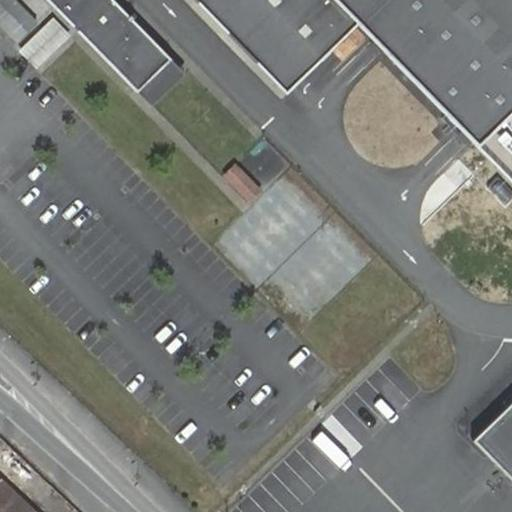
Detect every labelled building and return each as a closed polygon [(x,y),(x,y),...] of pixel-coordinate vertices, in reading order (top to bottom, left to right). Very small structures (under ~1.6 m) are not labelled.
[(15,0),(0,0),(0,4),(26,31),(36,22),(15,0)] [(112,0),(47,0),(136,92),(170,59),(112,0)] [(511,0),(192,0),(285,94),(356,23),(373,40),(511,182),(511,0)] [(170,59),(136,92),(150,106),(184,73),(170,59)] [(232,162),(218,177),(245,203),(259,189),(232,162)] [(511,400),(476,436),(511,474),(511,400)] [(0,511),(34,511),(1,480),(0,481),(0,511)]
